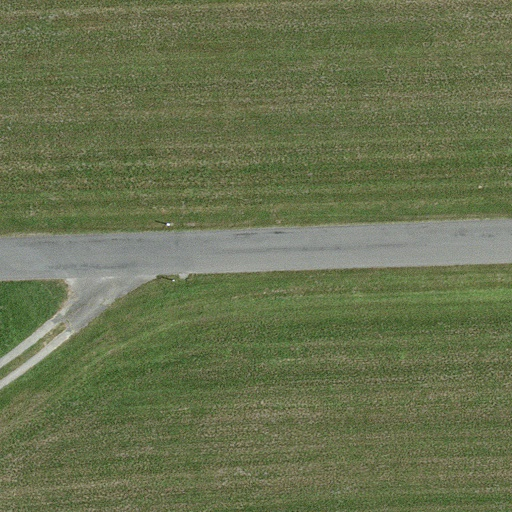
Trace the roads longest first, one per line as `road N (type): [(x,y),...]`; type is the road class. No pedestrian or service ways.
road 1 (unclassified): [(0,263),(511,246)]
road 2 (track): [(0,382),(87,314),(121,259)]
